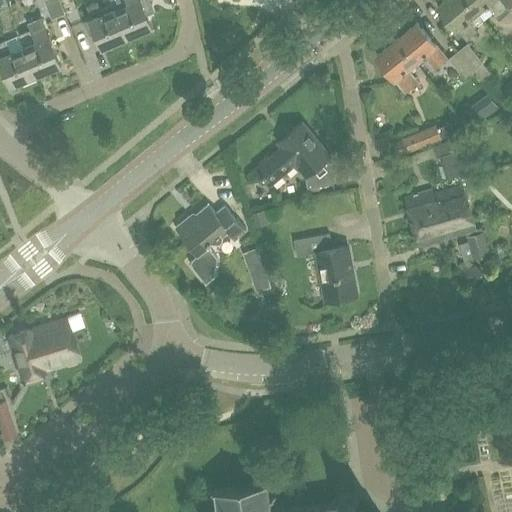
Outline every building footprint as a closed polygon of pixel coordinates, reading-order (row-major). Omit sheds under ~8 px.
[(0,0),(0,8),(9,6),(6,0),(0,0)] [(128,37),(154,27),(142,0),(111,0),(113,3),(114,3),(128,37)] [(444,0),(438,5),(457,27),(467,40),(479,31),(475,27),(484,20),(467,0),(444,0)] [(501,0),(467,0),(484,20),(493,12),(496,15),(507,7),(501,0)] [(91,35),(96,33),(102,48),(128,37),(114,3),(113,3),(101,8),(98,1),(87,6),(92,18),(90,19),(85,22),(91,35)] [(38,75),(63,64),(43,17),(28,23),(32,30),(21,35),(25,45),(38,75)] [(417,22),(397,39),(416,61),(423,55),(436,70),(448,59),(449,58),(437,44),(436,45),(417,22)] [(420,82),(408,68),(416,61),(397,39),(377,56),(396,78),(394,79),(407,94),(420,82)] [(0,59),(11,86),(38,75),(25,45),(11,51),(6,40),(0,42),(0,55),(0,56),(0,55),(0,59)] [(482,79),(491,73),(469,45),(471,44),(469,42),(458,51),(475,70),(482,79)] [(464,77),(475,70),(458,51),(449,58),(448,59),(449,61),(450,60),(464,77)] [(496,124),(504,131),(510,124),(502,117),(496,124)] [(331,163),(327,158),(331,154),(302,121),(277,142),(281,147),(256,168),(270,185),(295,164),(306,176),(306,175),(308,188),(335,184),(331,163)] [(411,135),(416,149),(443,139),(440,131),(438,127),(437,124),(411,135)] [(453,153),(452,149),(470,144),(467,134),(431,145),(436,158),(453,153)] [(470,144),(452,149),(453,153),(461,178),(480,173),(474,156),(479,155),(477,149),(472,149),(470,144)] [(432,183),(450,174),(443,159),(424,168),(432,183)] [(347,186),(366,180),(362,167),(343,173),(347,186)] [(434,189),(406,197),(420,246),(466,232),(467,237),(468,241),(473,258),(489,253),(483,232),(481,227),(477,228),(464,185),(435,193),(434,189)] [(192,211),(178,222),(200,250),(191,258),(209,279),(229,264),(212,243),(226,231),(232,238),(244,229),(225,206),(217,213),(209,204),(198,214),(200,216),(197,218),(192,211)] [(252,212),(256,228),(269,224),(265,209),(252,212)] [(297,256),(317,252),(326,299),(357,293),(349,247),(334,249),(330,233),(294,239),(297,256)] [(468,260),(460,267),(474,281),(481,273),(468,260)] [(81,362),(67,316),(8,334),(22,380),(81,362)] [(93,325),(80,327),(82,341),(95,339),(93,325)] [(6,399),(4,400),(0,389),(0,427),(5,440),(18,436),(6,399)] [(368,511),(359,511),(358,503),(361,502),(361,499),(357,500),(356,496),(354,496),(354,495),(348,491),(340,492),(336,498),(336,499),(334,499),(334,503),(317,505),(317,502),(314,502),(314,505),(296,508),(296,505),(293,505),(294,508),(276,511),(274,498),(276,498),(275,496),(270,497),(268,483),(273,482),(273,480),(209,489),(209,491),(214,490),(216,504),(211,505),(211,507),(217,507),(217,511),(368,511)]
